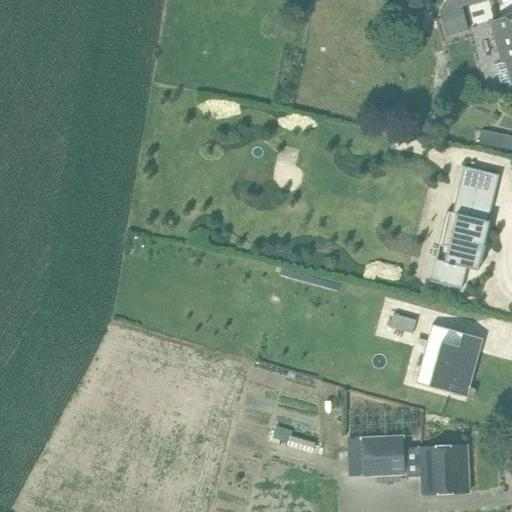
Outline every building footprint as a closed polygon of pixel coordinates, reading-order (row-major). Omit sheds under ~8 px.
[(446,0),(441,10),(447,36),(468,31),(462,6),(484,0),(446,0)] [(511,84),(511,14),(489,22),(496,50),(500,63),(496,65),(501,84),(510,81),(511,84)] [(479,143),(500,147),(502,135),(482,130),(479,143)] [(448,248),(439,284),(461,289),(467,268),(478,271),(479,264),(481,264),(485,245),(484,245),(490,222),(468,217),(475,191),(494,196),(499,175),(464,166),(452,213),(448,212),(440,246),(448,248)] [(393,314),(390,327),(413,334),(417,321),(393,314)] [(422,363),(416,383),(467,397),(480,352),(458,346),(462,333),(432,325),(428,340),(441,344),(435,366),(422,363)] [(404,448),(403,436),(348,439),(349,477),(404,475),(404,448)] [(469,493),(467,446),(404,448),(404,475),(421,474),(422,495),(469,493)]
